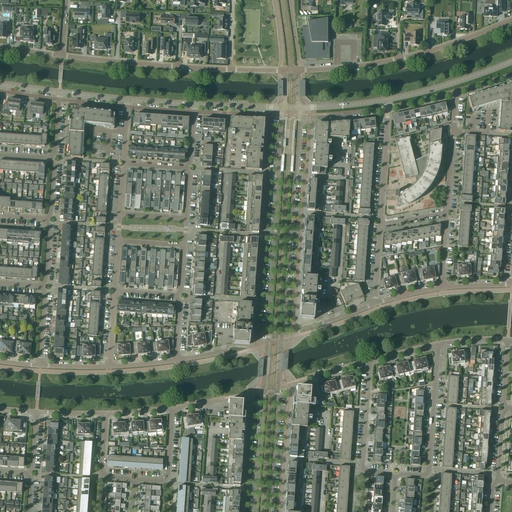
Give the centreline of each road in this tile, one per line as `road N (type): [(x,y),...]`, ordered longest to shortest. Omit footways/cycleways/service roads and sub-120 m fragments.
road 1 (residential): [(282,107),(263,389)]
road 2 (residential): [(278,385),(298,107)]
road 3 (residential): [(284,70),(61,55)]
road 4 (residential): [(511,19),(398,59),(296,69)]
road 5 (residential): [(394,477),(429,470),(437,343)]
road 6 (residential): [(394,477),(363,468),(367,360)]
road 7 (residential): [(388,99),(511,61)]
road 8 (residential): [(268,511),(278,385)]
road 9 (residential): [(263,389),(255,511)]
